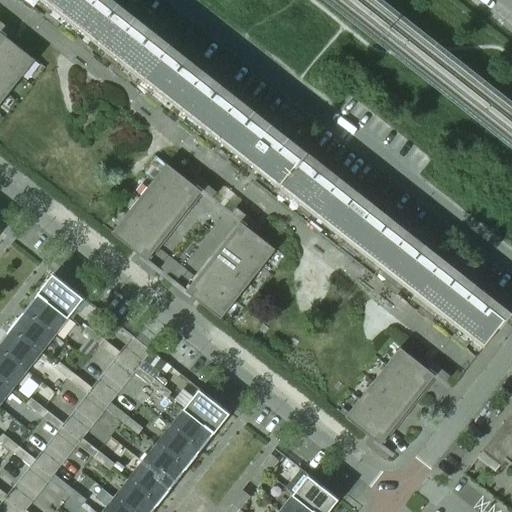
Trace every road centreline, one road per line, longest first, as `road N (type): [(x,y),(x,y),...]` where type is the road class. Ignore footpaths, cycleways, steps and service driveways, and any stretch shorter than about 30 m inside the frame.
road 1 (residential): [(401,488),(0,182)]
road 2 (residential): [(511,265),(178,0)]
road 3 (residential): [(401,488),(511,347)]
